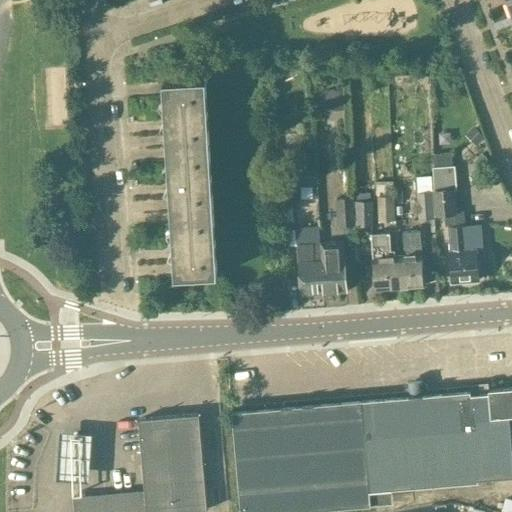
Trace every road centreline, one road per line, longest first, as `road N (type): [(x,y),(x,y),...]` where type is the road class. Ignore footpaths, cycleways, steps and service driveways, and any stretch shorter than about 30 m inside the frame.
road 1 (secondary): [(20,348),(511,315)]
road 2 (residential): [(112,303),(95,39)]
road 3 (residential): [(511,144),(456,0)]
road 4 (residential): [(95,39),(218,0)]
